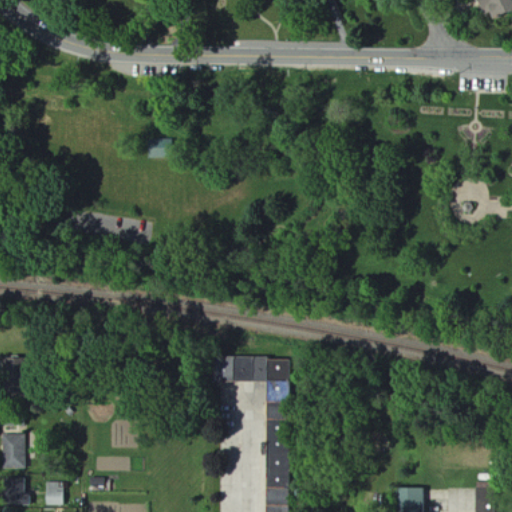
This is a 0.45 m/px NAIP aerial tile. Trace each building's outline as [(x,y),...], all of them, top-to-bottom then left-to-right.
[(488,12),(490,18),(511,10),(511,5),(510,0),(475,0),(481,15),(488,12)] [(215,356),(290,356),(290,511),(268,511),(268,383),(215,383),(215,356)] [(5,387),(37,386),(36,359),(5,359),(5,387)] [(7,410),(27,410),(27,427),(7,426),(7,410)] [(6,435),(29,435),(28,469),(5,469),(6,435)] [(27,478),(6,478),(6,504),(33,504),(33,496),(27,496),(27,478)] [(92,479),(106,479),(106,487),(92,487),(92,479)] [(48,482),(48,507),(65,506),(65,491),(60,491),(60,482),(48,482)] [(425,488),(425,511),(395,511),(395,489),(425,488)] [(475,490),(475,511),(497,511),(497,509),(487,509),(487,490),(475,490)]
